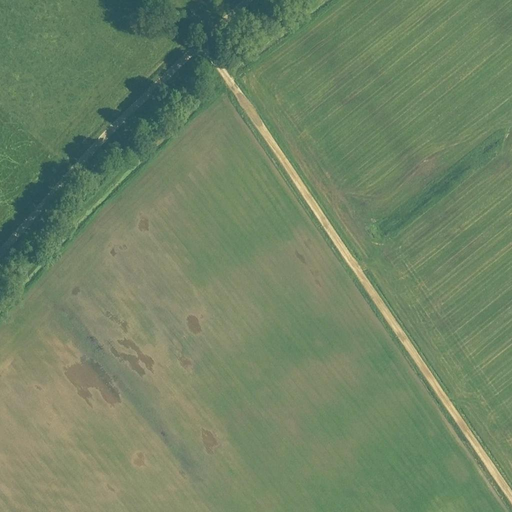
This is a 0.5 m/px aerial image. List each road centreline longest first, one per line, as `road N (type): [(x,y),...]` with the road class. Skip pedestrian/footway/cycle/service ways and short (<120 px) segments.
road 1 (track): [(155,0),(196,36),(511,496)]
road 2 (unclassified): [(0,253),(101,139),(250,0)]
